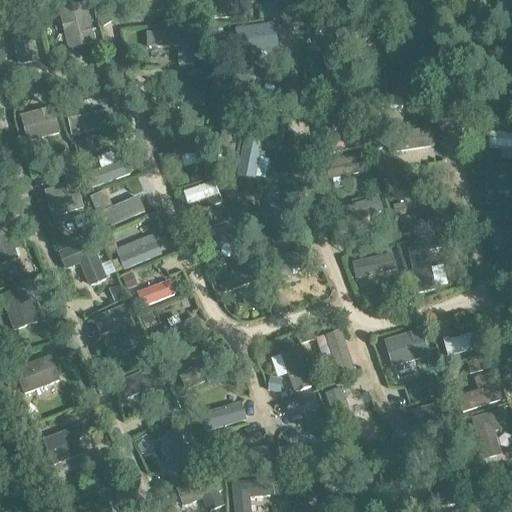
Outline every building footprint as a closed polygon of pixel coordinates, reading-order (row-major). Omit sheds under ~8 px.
[(83,0),(81,0),(59,5),(70,52),(94,46),(83,0)] [(183,0),(133,0),(136,16),(185,11),(183,0)] [(233,0),(203,0),(205,21),(234,19),(233,0)] [(324,0),(297,0),(298,11),(325,9),(324,0)] [(511,3),(503,4),(503,18),(511,17),(511,3)] [(26,13),(7,17),(19,67),(37,63),(26,13)] [(269,26),(234,31),(238,54),(273,49),(272,47),(273,46),(273,41),(271,40),(269,26)] [(357,42),(346,28),(334,36),(359,68),(370,59),(357,42)] [(145,35),(145,49),(178,49),(178,66),(193,66),(193,35),(145,35)] [(483,65),(492,52),(476,40),(467,54),(483,65)] [(323,58),(329,87),(310,91),(313,106),(332,102),(349,99),(340,55),(323,58)] [(511,67),(488,67),(488,83),(509,83),(509,104),(511,103),(511,67)] [(405,85),(374,76),(361,120),(376,124),(384,95),(401,100),(405,85)] [(167,102),(169,103),(189,106),(187,116),(202,118),(206,96),(169,90),(167,102)] [(64,102),(71,138),(115,129),(111,113),(85,119),(81,98),(64,102)] [(332,106),(333,120),(352,120),(352,106),(332,106)] [(52,108),(20,116),(27,144),(59,135),(52,108)] [(225,116),(218,159),(233,162),(240,119),(225,116)] [(432,130),(390,137),(393,155),(435,148),(432,130)] [(365,134),(319,143),(322,157),(367,148),(365,134)] [(490,150),(503,151),(511,151),(511,136),(491,136),(490,150)] [(170,161),(183,158),(202,153),(203,153),(199,137),(166,145),(170,161)] [(246,138),(238,178),(256,181),(263,142),(246,138)] [(329,182),(333,181),(344,179),(372,173),(368,154),(325,163),(329,182)] [(117,166),(102,172),(88,177),(93,192),(128,179),(122,164),(117,166)] [(511,179),(488,180),(488,194),(511,194),(511,179)] [(213,182),(182,194),(187,207),(197,203),(198,203),(201,212),(221,205),(222,205),(213,182)] [(76,183),(66,186),(43,193),(52,220),(85,210),(76,183)] [(106,193),(91,200),(95,208),(110,202),(106,193)] [(287,194),(269,197),(277,243),(295,240),(287,194)] [(343,225),(355,221),(369,217),(383,213),(379,198),(339,210),(343,225)] [(102,216),(98,218),(104,232),(141,216),(135,202),(115,211),(102,216)] [(441,212),(399,221),(403,237),(444,228),(441,212)] [(240,223),(203,236),(208,251),(245,237),(240,223)] [(0,225),(0,267),(18,262),(5,224),(0,225)] [(511,268),(508,246),(511,245),(511,229),(488,233),(490,249),(493,249),(496,270),(511,268)] [(109,244),(114,257),(126,252),(121,239),(109,244)] [(89,240),(59,253),(67,271),(81,266),(90,288),(107,281),(89,240)] [(126,252),(114,257),(121,273),(159,257),(152,241),(126,252)] [(433,277),(431,270),(426,246),(408,250),(418,295),(436,291),(433,277)] [(269,263),(274,279),(297,271),(306,268),(301,252),(269,263)] [(394,255),(352,265),(356,281),(398,272),(394,255)] [(47,264),(22,266),(23,288),(48,286),(47,264)] [(223,297),(263,282),(257,267),(217,282),(223,297)] [(170,282),(137,295),(142,310),(175,297),(170,282)] [(1,298),(14,333),(40,324),(26,289),(1,298)] [(125,307),(91,321),(98,337),(114,330),(124,354),(141,347),(125,307)] [(197,319),(154,337),(160,352),(204,334),(197,319)] [(392,369),(430,358),(422,332),(385,343),(392,369)] [(342,333),(325,338),(338,378),(355,373),(342,333)] [(481,333),(444,344),(448,358),(485,347),(481,333)] [(270,369),(282,365),(275,345),(263,348),(270,369)] [(280,354),(281,357),(288,376),(295,395),(313,389),(298,348),(280,354)] [(50,358),(14,371),(23,396),(59,382),(50,358)] [(221,358),(179,377),(186,393),(229,374),(221,358)] [(151,369),(114,385),(121,403),(142,395),(148,408),(164,401),(151,369)] [(495,388),(478,393),(457,400),(462,415),(501,403),(496,387),(495,388)] [(66,397),(70,413),(100,405),(96,389),(66,397)] [(342,391),(326,397),(340,436),(356,431),(342,391)] [(183,413),(177,402),(158,412),(164,423),(183,413)] [(410,433),(454,421),(450,404),(406,416),(410,433)] [(241,405),(200,418),(206,436),(247,424),(241,405)] [(502,410),(470,419),(482,460),(499,455),(493,431),(507,427),(502,410)] [(178,424),(163,433),(176,455),(162,463),(171,478),(200,462),(178,424)] [(77,427),(43,440),(52,465),(83,454),(78,440),(81,439),(77,427)] [(335,448),(288,452),(289,470),(336,466),(335,448)] [(269,450),(227,452),(228,469),(270,467),(269,450)] [(448,466),(432,469),(440,511),(457,508),(448,466)] [(411,511),(408,471),(391,472),(394,511),(411,511)] [(217,475),(177,492),(185,510),(203,503),(206,511),(212,511),(223,508),(219,496),(224,494),(217,475)] [(268,480),(232,484),(234,511),(250,511),(249,499),(270,497),(268,480)] [(110,511),(105,499),(72,511),(110,511)]
